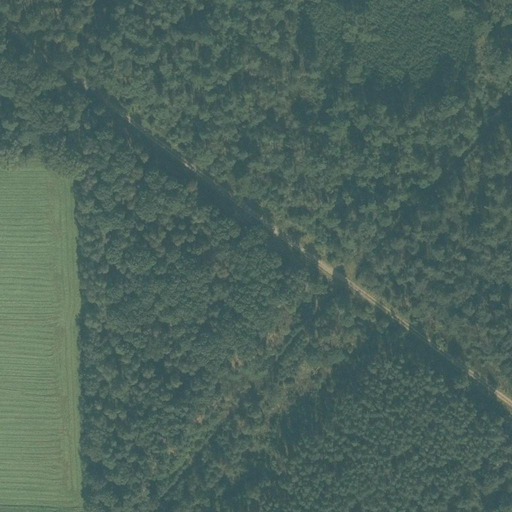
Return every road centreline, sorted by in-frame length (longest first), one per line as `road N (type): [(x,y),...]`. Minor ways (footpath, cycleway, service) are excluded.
road 1 (track): [(511,407),(63,68)]
road 2 (track): [(143,511),(341,278)]
road 3 (track): [(511,109),(341,278)]
